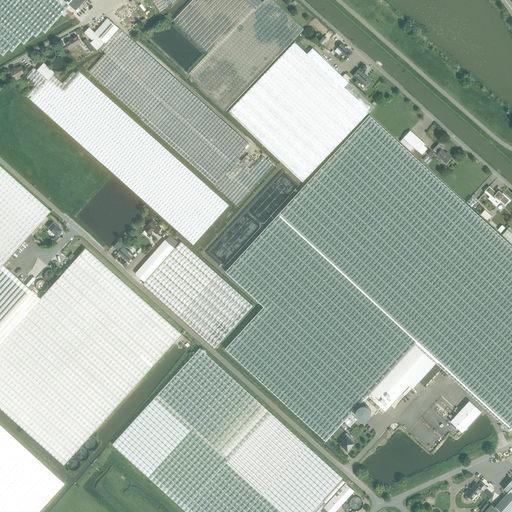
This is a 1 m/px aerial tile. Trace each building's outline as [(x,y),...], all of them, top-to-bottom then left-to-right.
[(0,0),(0,52),(2,55),(9,48),(12,51),(20,41),(23,44),(33,33),(36,36),(42,29),(45,32),(61,14),(64,10),(69,5),(63,0),(0,0)] [(63,0),(69,5),(75,10),(79,6),(79,7),(81,4),(84,0),(63,0)] [(151,0),(160,11),(168,6),(167,5),(163,0),(151,0)] [(192,0),(173,20),(176,22),(208,53),(188,74),(226,110),(304,29),(273,0),(264,0),(262,2),(255,9),(245,0),(197,0),(196,2),(194,0),(192,0)] [(245,0),(255,9),(262,2),(260,0),(245,0)] [(108,18),(95,32),(105,42),(119,28),(108,18)] [(98,50),(100,47),(105,42),(95,32),(90,27),(85,32),(93,40),(91,42),(98,50)] [(141,119),(176,150),(215,185),(214,186),(236,205),(272,165),(263,156),(259,159),(250,169),(241,161),(239,158),(246,150),(244,148),(248,143),(176,78),(139,46),(119,28),(105,42),(100,47),(101,48),(100,48),(106,53),(89,71),(119,97),(142,118),(141,119)] [(81,43),(78,36),(66,42),(70,49),(81,43)] [(87,38),(83,41),(91,52),(95,49),(87,38)] [(228,111),(302,182),(369,112),(307,53),(295,42),(228,111)] [(337,48),(335,51),(339,55),(342,51),(348,57),(352,52),(349,49),(349,47),(348,45),(346,46),(342,43),(337,48)] [(374,106),(348,81),(348,80),(350,77),(345,73),(343,76),(313,48),(307,53),(369,112),(374,106)] [(64,67),(64,66),(64,65),(63,64),(62,63),(61,62),(60,61),(58,61),(57,61),(56,61),(54,62),(53,64),(53,65),(53,66),(53,68),(54,70),(55,71),(56,71),(58,72),(59,72),(61,71),(62,70),(63,69),(63,68),(64,67)] [(35,86),(27,95),(32,99),(53,75),(55,73),(44,63),(37,70),(34,67),(25,77),(35,86)] [(25,73),(22,66),(9,73),(13,79),(25,73)] [(359,68),(353,75),(359,81),(359,82),(356,80),(354,83),(360,88),(363,84),(365,87),(371,80),(359,68)] [(131,189),(176,229),(193,245),(229,205),(176,157),(176,156),(138,123),(138,124),(104,93),(79,70),(74,75),(72,73),(63,83),(53,75),(32,99),(56,122),(131,189)] [(305,184),(225,271),(264,306),(225,348),(326,441),(345,421),(350,426),(357,418),(352,413),(369,395),(416,344),(436,363),(419,381),(425,386),(442,367),(506,427),(510,430),(511,427),(511,244),(502,235),(400,141),(369,113),(305,184)] [(410,130),(403,137),(400,141),(410,150),(413,147),(422,155),(427,148),(424,145),(425,144),(410,130)] [(446,163),(452,156),(447,152),(446,153),(442,149),(443,148),(438,144),(433,150),(437,153),(437,154),(446,163)] [(247,154),(241,161),(250,169),(259,159),(256,156),(253,159),(247,154)] [(427,155),(423,159),(428,164),(432,159),(427,155)] [(0,266),(3,264),(24,240),(30,233),(33,236),(43,223),(44,224),(49,218),(46,216),(50,210),(51,210),(0,164),(0,266)] [(489,187),(485,191),(491,196),(489,198),(493,202),(496,200),(500,203),(501,201),(505,204),(507,201),(508,202),(511,199),(508,197),(507,198),(503,195),(501,193),(502,193),(499,191),(497,193),(489,187)] [(471,197),(467,202),(472,207),(476,201),(471,197)] [(488,220),(491,216),(492,216),(485,209),(481,214),(488,220)] [(149,234),(153,231),(156,234),(161,228),(152,220),(148,226),(148,227),(143,232),(146,234),(148,233),(149,234)] [(56,235),(52,239),(55,242),(59,237),(56,235),(61,229),(53,222),(48,228),(56,235)] [(508,228),(502,235),(511,244),(511,228),(510,226),(508,228)] [(136,273),(145,282),(175,248),(166,239),(136,273)] [(114,246),(117,248),(120,251),(118,252),(129,261),(134,255),(124,246),(125,245),(119,240),(114,246)] [(145,282),(143,284),(215,348),(253,305),(182,241),(175,248),(145,282)] [(0,409),(62,465),(181,333),(85,248),(77,257),(72,262),(40,297),(0,342),(0,409)] [(72,253),(68,258),(72,262),(77,257),(72,253)] [(0,342),(40,297),(12,272),(12,270),(11,269),(9,269),(3,264),(0,266),(0,342)] [(416,344),(369,395),(385,411),(386,411),(409,385),(413,389),(419,381),(436,363),(416,344)] [(318,511),(321,509),(323,507),(345,483),(346,482),(248,393),(200,348),(112,444),(162,489),(176,501),(187,511),(318,511)] [(481,411),(470,400),(450,420),(462,432),(481,411)] [(1,425),(0,426),(0,511),(37,511),(64,483),(35,456),(2,426),(1,425)] [(354,443),(351,440),(353,438),(347,433),(342,438),(344,440),(340,444),(345,448),(344,449),(348,453),(351,449),(350,448),(354,443)] [(489,506),(483,511),(510,511),(511,511),(511,479),(503,488),(508,492),(495,507),(494,506),(491,511),(486,511),(490,506),(489,506)] [(328,511),(334,511),(354,491),(345,483),(323,507),(328,511)] [(467,490),(465,493),(466,494),(465,494),(466,495),(465,497),(465,498),(465,499),(466,500),(467,500),(468,500),(469,500),(471,499),(476,494),(477,495),(482,489),(481,489),(481,488),(475,483),(468,490),(467,490)] [(484,491),(483,492),(490,498),(494,494),(486,488),(484,491)] [(485,500),(478,508),(483,511),(489,504),(485,500)]
